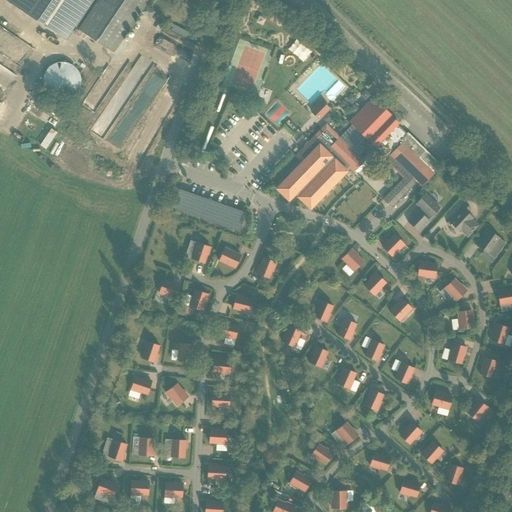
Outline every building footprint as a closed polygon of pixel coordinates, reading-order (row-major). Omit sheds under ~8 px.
[(96,0),(78,29),(112,52),(146,0),(6,0),(66,41),(93,0),(96,0)] [(158,38),(160,34),(148,27),(146,31),(158,38)] [(296,37),(290,47),(300,53),(306,43),(296,37)] [(43,74),(43,76),(43,77),(42,79),(42,82),(42,85),(43,87),(44,89),(46,92),(48,94),(50,96),(52,97),(53,98),(56,99),(57,100),(60,100),(63,100),(65,100),(68,99),(69,98),(72,97),(74,96),(75,95),(76,94),(77,92),(78,91),(79,89),(80,87),(80,85),(81,82),(81,79),(80,77),(80,75),(79,73),(78,71),(76,69),(75,67),(73,66),(71,64),(70,63),(67,62),(65,62),(63,62),(60,62),(57,62),(55,63),(53,63),(51,64),(49,66),(48,67),(47,68),(46,69),(44,72),(43,74)] [(302,162),(276,189),(288,201),(295,194),(298,196),(297,197),(310,209),(347,171),(346,170),(348,167),(353,172),(354,171),(355,172),(358,172),(364,167),(364,164),(362,162),(364,161),(358,155),(361,151),(361,145),(360,144),(366,138),(376,147),(386,156),(388,153),(406,134),(397,125),(398,124),(391,116),(373,98),(349,122),(352,125),(345,131),(348,133),(345,136),(342,136),(340,138),(326,124),(295,156),(302,162)] [(318,119),(329,108),(322,101),(311,112),(318,119)] [(406,134),(388,153),(413,176),(412,177),(422,186),(434,173),(433,172),(441,165),(407,133),(406,134)] [(440,208),(425,194),(416,204),(421,209),(419,211),(408,222),(419,233),(430,221),(429,220),(440,208)] [(470,208),(465,204),(462,208),(463,209),(455,218),(453,216),(448,222),(459,232),(461,231),(467,237),(478,226),(472,219),(473,218),(467,212),(470,208)] [(499,239),(499,238),(489,230),(481,240),(480,239),(475,245),(484,251),(485,249),(495,257),(506,243),(499,239)] [(394,235),(382,247),(392,257),(397,251),(398,252),(404,246),(403,245),(404,244),(394,235)] [(210,247),(197,243),(194,250),(191,257),(192,257),(191,259),(204,264),(210,247)] [(346,265),(352,271),(352,270),(354,271),(363,261),(351,249),(341,259),(347,264),(346,265)] [(218,261),(235,269),(241,255),(235,253),(234,255),(230,253),(229,255),(223,252),(218,261)] [(269,279),(276,263),(263,258),(256,274),(269,279)] [(436,264),(419,262),(417,276),(425,277),(425,278),(433,279),(433,278),(434,278),(436,264)] [(381,288),(386,283),(376,273),(364,286),(374,295),(375,294),(376,295),(381,289),(381,288)] [(454,279),(444,288),(445,289),(445,290),(450,296),(451,295),(456,301),(466,291),(454,279)] [(175,299),(180,286),(163,280),(159,293),(161,294),(160,295),(168,297),(168,296),(175,299)] [(507,304),(507,305),(511,304),(511,289),(497,292),(500,305),(507,304)] [(189,306),(202,311),(208,294),(195,290),(192,297),(191,297),(189,304),(190,305),(189,306)] [(249,313),(253,300),(236,296),(233,309),(240,311),(240,312),(247,314),(248,313),(249,313)] [(401,298),(389,311),(396,318),(401,313),(403,315),(406,311),(408,313),(412,309),(401,298)] [(326,322),(333,306),(320,301),(320,302),(319,302),(315,310),(316,310),(313,317),(326,322)] [(473,328),(471,310),(457,312),(458,319),(457,320),(458,327),(459,327),(459,329),(473,328)] [(349,340),(356,324),(344,319),(343,320),(342,320),(339,327),(340,328),(337,334),(349,340)] [(235,339),(238,326),(221,322),(218,336),(225,337),(225,338),(233,340),(233,339),(235,339)] [(490,340),(503,344),(504,343),(507,335),(506,335),(508,328),(495,324),(490,340)] [(301,331),(289,326),(281,342),(294,347),(295,346),(296,346),(299,339),(298,338),(301,331)] [(377,361),(384,346),(371,340),(371,342),(370,341),(367,348),(367,349),(364,356),(377,361)] [(143,351),(141,358),(154,362),(160,346),(146,342),(146,343),(145,343),(142,351),(143,351)] [(178,359),(178,361),(191,362),(193,345),(179,343),(179,351),(178,351),(177,359),(178,359)] [(461,364),(466,347),(453,343),(451,351),(450,350),(447,358),(448,358),(448,360),(461,364)] [(328,352),(315,346),(308,362),(321,368),(322,366),(323,367),(326,359),(325,359),(328,352)] [(497,362),(484,357),(479,374),(492,378),(492,377),(493,377),(496,369),(495,369),(497,362)] [(231,360),(214,358),(212,372),(219,373),(219,374),(227,375),(227,374),(229,374),(231,360)] [(414,368),(401,363),(401,364),(400,364),(396,371),(397,372),(394,379),(407,384),(414,368)] [(350,388),(354,381),(353,380),(356,373),(343,368),(336,384),(349,389),(349,388),(350,388)] [(140,393),(147,395),(151,382),(135,376),(131,389),(132,390),(132,391),(140,394),(140,393)] [(176,406),(187,397),(177,384),(166,392),(167,394),(166,394),(171,401),(172,400),(176,406)] [(376,411),(377,409),(378,409),(381,402),(380,402),(383,395),(371,389),(364,405),(376,411)] [(452,396),(435,392),(431,405),(439,407),(438,408),(446,410),(446,409),(448,409),(452,396)] [(228,408),(229,394),(212,393),(211,407),(219,407),(219,408),(227,409),(227,408),(228,408)] [(483,414),(488,408),(477,399),(466,413),(477,421),(478,420),(479,421),(484,414),(483,414)] [(346,444),(357,436),(346,422),(336,431),(337,432),(336,433),(341,439),(342,438),(346,444)] [(411,422),(399,435),(409,445),(414,439),(415,440),(420,434),(420,433),(421,432),(411,422)] [(227,431),(210,430),(209,443),(216,444),(216,445),(224,445),(224,444),(226,444),(227,431)] [(139,453),(139,455),(152,456),(153,439),(140,438),(139,445),(138,445),(138,453),(139,453)] [(111,450),(108,457),(121,461),(127,445),(114,440),(113,442),(112,442),(110,449),(111,450)] [(185,458),(186,441),(172,440),(171,447),(170,447),(170,455),(171,455),(171,457),(185,458)] [(431,464),(443,451),(432,442),(421,455),(431,464)] [(319,461),(325,465),(333,454),(318,444),(311,455),(312,456),(311,457),(318,462),(319,461)] [(373,453),(370,466),(371,466),(371,467),(379,470),(379,469),(386,471),(390,458),(373,453)] [(444,481),(457,485),(463,468),(449,464),(449,466),(448,465),(445,473),(446,473),(444,481)] [(225,466),(208,465),(207,479),(215,480),(215,481),(223,481),(223,480),(224,480),(225,466)] [(297,488),(304,492),(311,480),(296,471),(289,483),(290,484),(290,485),(297,489),(297,488)] [(117,484),(101,479),(96,492),(98,493),(98,494),(105,496),(106,495),(113,498),(117,484)] [(403,479),(399,493),(401,493),(401,494),(408,497),(409,496),(416,498),(420,484),(403,479)] [(148,496),(148,482),(131,481),(130,495),(132,495),(132,496),(140,496),(140,495),(148,496)] [(174,497),(182,498),(182,484),(165,483),(164,497),(166,497),(166,498),(174,498),(174,497)] [(332,508),(346,508),(346,501),(347,501),(347,493),(346,493),(346,491),(332,491),(332,508)] [(291,511),(294,507),(278,500),(272,511),(291,511)] [(222,511),(223,503),(206,502),(204,511),(222,511)] [(448,511),(449,508),(433,503),(430,511),(448,511)]
